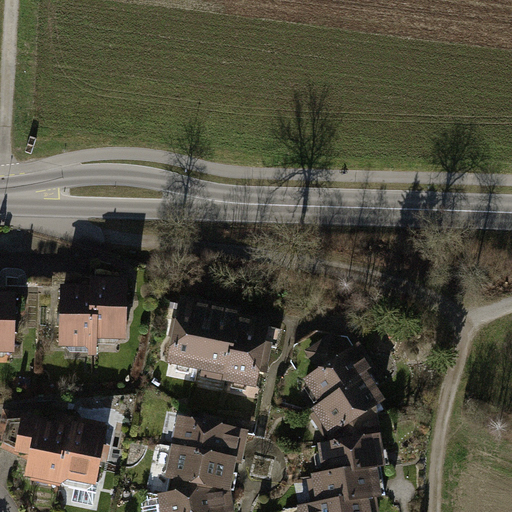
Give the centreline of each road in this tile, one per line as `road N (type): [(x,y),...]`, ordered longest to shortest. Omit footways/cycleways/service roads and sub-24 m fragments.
road 1 (track): [(435,511),(436,461),(467,319),(432,297),(364,276),(76,228),(59,221),(47,191)]
road 2 (tertiary): [(511,212),(0,190)]
road 3 (track): [(13,0),(4,170)]
